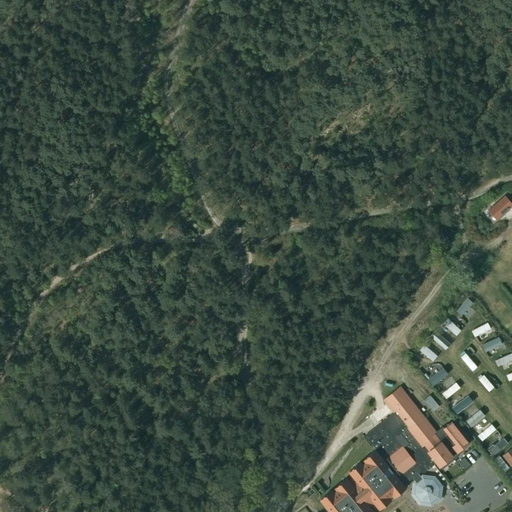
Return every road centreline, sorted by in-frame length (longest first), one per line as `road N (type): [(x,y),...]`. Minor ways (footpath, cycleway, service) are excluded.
road 1 (track): [(241,236),(248,267),(240,350),(261,423),(240,511)]
road 2 (track): [(511,223),(448,273),(367,386)]
road 3 (unclassified): [(367,386),(341,435),(279,511)]
